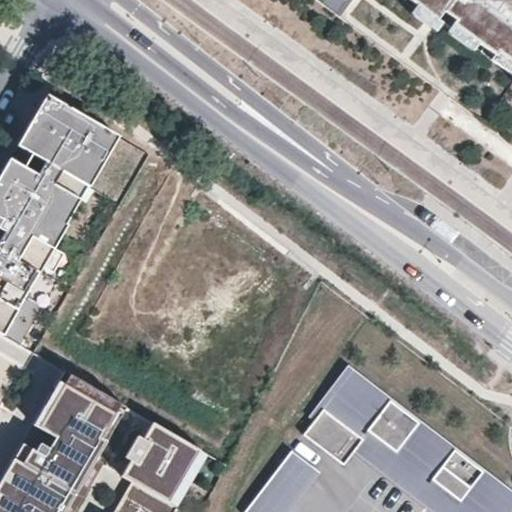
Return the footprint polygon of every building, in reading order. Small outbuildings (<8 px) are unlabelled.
[(511,0),(409,0),(432,16),(441,4),(453,13),(450,17),(476,36),(480,39),(485,33),(496,41),(494,45),(511,57),(511,0)] [(476,36),(450,17),(444,25),(470,44),(476,36)] [(477,45),(511,70),(511,69),(511,57),(494,45),(496,41),(485,33),(480,39),(477,45)] [(39,175),(10,158),(0,175),(0,333),(23,347),(45,309),(27,299),(41,276),(55,251),(71,225),(69,224),(83,200),(57,185),(64,172),(82,182),(95,158),(106,164),(121,138),(47,95),(31,121),(42,128),(28,151),(47,162),(39,175)] [(42,128),(31,121),(17,145),(28,151),(42,128)] [(95,158),(82,182),(92,188),(106,164),(95,158)] [(66,258),(55,251),(41,276),(52,282),(66,258)] [(309,416),(314,420),(330,400),(334,403),(339,398),(334,394),(347,377),(385,406),(389,401),(418,423),(414,428),(450,455),(454,450),(482,472),(478,477),(510,501),(500,511),(458,511),(455,510),(453,511),(443,511),(420,494),(429,481),(422,476),(413,489),(373,458),(376,454),(360,441),(353,450),(434,511),(511,511),(511,491),(347,366),(309,416)] [(69,444),(96,460),(127,407),(65,371),(56,386),(68,394),(59,410),(46,403),(35,423),(56,436),(59,437),(67,436),(69,444)] [(342,464),(353,450),(360,441),(376,454),(373,458),(413,489),(422,476),(429,481),(420,494),(443,511),(453,511),(455,510),(458,511),(500,511),(510,501),(478,477),(482,472),(454,450),(450,455),(414,428),(418,423),(389,401),(385,406),(347,377),(334,394),(339,398),(334,403),(330,400),(314,420),(303,434),(321,448),(328,439),(333,443),(326,452),(342,464)] [(199,449),(153,422),(144,437),(139,434),(126,455),(132,458),(123,473),(132,479),(112,511),(175,511),(178,507),(169,501),(199,449)] [(56,436),(50,447),(74,461),(61,483),(77,492),(65,511),(75,511),(104,464),(96,460),(69,444),(67,436),(59,437),(56,436)] [(321,448),(326,452),(333,443),(328,439),(321,448)] [(27,464),(14,457),(0,482),(0,511),(65,511),(77,492),(61,483),(74,461),(50,447),(40,442),(35,450),(27,464)] [(23,442),(14,457),(27,464),(35,450),(23,442)] [(199,449),(169,501),(178,507),(207,454),(199,449)] [(293,450),(289,454),(312,472),(281,511),(289,511),(321,471),(293,450)] [(244,511),(281,511),(312,472),(289,454),(244,511)]
